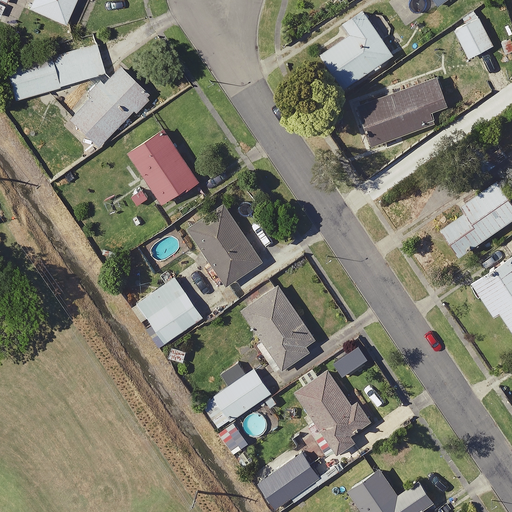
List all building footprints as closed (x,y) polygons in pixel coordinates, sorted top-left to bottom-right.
[(24,0),(23,3),(59,18),(67,0),(24,0)] [(489,42),(473,11),(449,24),(465,55),(489,42)] [(380,37),(388,31),(377,15),(369,21),(364,14),(315,49),(340,85),(389,50),(380,37)] [(99,65),(91,36),(0,61),(0,62),(9,93),(84,72),(91,85),(66,113),(96,139),(128,103),(133,107),(148,89),(114,59),(102,72),(99,65)] [(443,101),(432,70),(354,98),(370,141),(432,118),(428,106),(443,101)] [(191,177),(157,122),(123,143),(157,198),(191,177)] [(484,126),(465,140),(485,166),(503,152),(484,126)] [(511,211),(511,203),(493,174),(432,213),(455,249),(511,211)] [(258,257),(220,199),(184,222),(222,280),(258,257)] [(511,257),(508,251),(463,280),(474,296),(478,293),(490,311),(496,307),(511,331),(511,257)] [(148,276),(131,268),(124,283),(141,291),(148,276)] [(193,306),(213,293),(202,275),(182,289),(172,274),(134,298),(161,338),(198,313),(193,306)] [(311,333),(274,278),(237,303),(278,364),(306,344),(303,339),(311,333)] [(266,388),(249,363),(204,393),(201,387),(192,394),(212,424),(266,388)] [(304,419),(324,450),(330,446),(331,449),(351,436),(346,429),(370,414),(352,388),(344,393),(324,364),(292,385),(311,414),(304,419)] [(301,462),(291,448),(265,466),(289,498),(332,466),(319,449),(301,462)] [(343,481),(363,511),(423,511),(425,511),(419,502),(430,495),(415,473),(392,489),(374,460),(343,481)]
